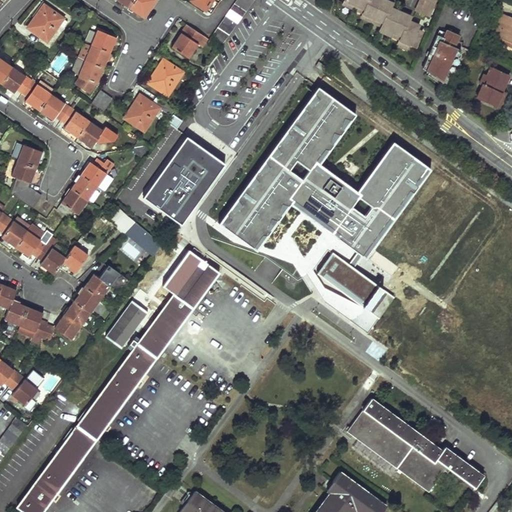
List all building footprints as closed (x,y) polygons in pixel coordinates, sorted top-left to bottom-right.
[(132,0),(129,6),(143,15),(153,0),(132,0)] [(189,0),(203,10),(209,0),(189,0)] [(235,0),(235,1),(233,4),(244,11),(248,5),(239,0),(235,0)] [(410,47),(418,27),(408,23),(410,19),(400,14),(389,9),(391,5),(379,0),(344,0),(345,1),(355,6),(365,10),(363,15),(373,19),(383,23),(381,28),(391,32),(402,37),(400,41),(399,42),(410,47)] [(427,18),(435,0),(420,0),(415,13),(427,18)] [(355,6),(345,1),(343,6),(353,10),(355,6)] [(231,7),(229,10),(240,17),(244,11),(233,4),(231,7)] [(365,10),(355,6),(353,10),(363,15),(365,10)] [(34,17),(27,26),(45,40),(61,18),(48,8),(44,13),(41,11),(36,18),(34,17)] [(227,13),(226,15),(236,22),(240,17),(229,10),(227,13)] [(223,18),(221,22),(231,29),(236,22),(226,15),(223,18)] [(373,19),(363,15),(361,19),(371,23),(373,19)] [(511,49),(511,51),(511,50),(511,21),(498,16),(492,30),(499,34),(497,39),(511,46),(511,49)] [(383,23),(373,19),(371,23),(381,28),(383,23)] [(219,25),(217,28),(227,35),(231,29),(221,22),(219,25)] [(206,38),(187,26),(182,34),(179,32),(170,47),(187,58),(197,44),(201,46),(206,38)] [(215,30),(213,34),(223,41),(227,35),(217,28),(215,30)] [(391,32),(381,28),(379,32),(389,37),(391,32)] [(96,30),(89,45),(108,54),(115,38),(96,30)] [(489,36),(497,39),(499,34),(492,30),(489,36)] [(402,37),(391,32),(389,37),(400,41),(402,37)] [(458,37),(446,32),(444,35),(442,40),(436,37),(422,67),(427,69),(425,74),(444,88),(459,52),(452,49),(458,37)] [(436,37),(442,40),(444,35),(438,32),(436,37)] [(211,37),(209,39),(219,46),(223,41),(213,34),(211,37)] [(410,47),(399,42),(398,46),(408,50),(410,47)] [(89,45),(83,61),(102,69),(108,54),(89,45)] [(58,52),(49,70),(60,75),(68,58),(58,52)] [(0,58),(0,80),(10,65),(0,58)] [(76,59),(70,71),(77,74),(77,76),(74,82),(89,92),(95,84),(102,69),(83,61),(82,62),(76,59)] [(318,62),(315,67),(324,73),(328,68),(318,62)] [(153,72),(147,82),(166,95),(181,72),(167,63),(164,68),(160,65),(155,73),(153,72)] [(10,65),(0,80),(0,83),(12,92),(15,89),(20,93),(30,79),(10,65)] [(483,88),(478,101),(495,109),(502,94),(508,78),(491,71),(487,79),(483,88)] [(30,79),(20,93),(26,97),(23,101),(37,110),(49,93),(30,79)] [(355,190),(318,163),(354,113),(317,86),(316,85),(217,222),(255,250),(289,203),(365,257),(430,167),(392,140),(355,190)] [(99,91),(90,103),(96,107),(105,95),(99,91)] [(49,93),(37,110),(51,120),(54,116),(59,120),(69,106),(49,93)] [(495,109),(499,110),(505,95),(502,94),(495,109)] [(105,95),(96,107),(102,111),(111,99),(105,95)] [(130,107),(123,117),(143,130),(158,108),(169,116),(174,109),(158,99),(154,106),(143,99),(141,103),(137,100),(132,109),(130,107)] [(69,106),(59,120),(65,124),(62,127),(76,137),(88,120),(69,106)] [(177,128),(181,122),(172,115),(167,122),(177,128)] [(88,120),(76,137),(90,147),(93,143),(98,146),(102,140),(107,133),(104,131),(88,120)] [(114,134),(106,128),(104,131),(107,133),(102,140),(108,144),(114,134)] [(180,225),(225,164),(186,136),(142,197),(180,225)] [(137,140),(132,151),(141,155),(147,144),(137,140)] [(21,144),(16,160),(35,167),(40,151),(21,144)] [(88,162),(79,175),(96,187),(97,185),(104,174),(109,167),(96,159),(92,165),(88,162)] [(16,160),(10,175),(15,177),(10,192),(27,187),(35,167),(16,160)] [(110,179),(104,174),(97,185),(103,190),(110,179)] [(79,175),(69,189),(87,200),(96,187),(79,175)] [(27,187),(10,192),(25,203),(33,191),(27,187)] [(69,189),(56,209),(67,216),(71,210),(77,214),(87,200),(69,189)] [(33,191),(25,203),(31,207),(39,195),(33,191)] [(7,215),(0,224),(0,230),(3,233),(0,237),(15,247),(27,229),(7,215)] [(124,215),(114,224),(123,234),(124,233),(133,223),(124,215)] [(133,223),(124,233),(152,256),(161,243),(134,222),(133,223)] [(27,229),(15,247),(29,256),(32,253),(37,256),(45,244),(40,240),(45,233),(31,223),(27,229)] [(128,242),(122,247),(132,259),(139,253),(128,242)] [(45,244),(37,256),(42,260),(40,264),(53,274),(62,262),(65,257),(45,244)] [(65,257),(62,262),(75,271),(87,254),(74,245),(65,257)] [(153,322),(17,507),(23,511),(41,511),(219,272),(187,249),(162,284),(174,294),(169,300),(166,299),(151,320),(153,322)] [(367,309),(382,288),(332,251),(316,273),(367,309)] [(93,273),(83,286),(99,298),(109,286),(122,283),(123,283),(124,282),(125,281),(125,280),(126,279),(125,278),(107,264),(98,277),(93,273)] [(1,284),(0,285),(0,305),(9,309),(13,300),(17,290),(1,284)] [(83,286),(73,299),(89,311),(99,298),(83,286)] [(136,295),(106,336),(121,347),(151,306),(136,295)] [(73,299),(63,313),(79,325),(89,311),(73,299)] [(9,309),(4,319),(19,325),(26,306),(13,300),(9,309)] [(26,306),(19,325),(34,331),(32,334),(40,337),(46,324),(38,321),(42,312),(26,306)] [(63,313),(54,327),(70,338),(79,325),(63,313)] [(46,324),(40,337),(49,341),(54,327),(46,324)] [(0,359),(0,385),(3,381),(8,386),(18,374),(0,359)] [(18,374),(8,386),(14,390),(10,394),(24,405),(37,389),(18,374)] [(370,397),(345,431),(427,491),(443,470),(446,473),(448,469),(473,488),(482,476),(442,446),(440,449),(370,397)] [(14,417),(10,423),(21,431),(25,425),(14,417)] [(10,423),(6,429),(17,437),(21,431),(10,423)] [(6,429),(2,435),(13,442),(17,437),(6,429)] [(2,435),(0,437),(0,442),(8,448),(13,442),(2,435)] [(0,442),(0,451),(4,454),(8,448),(0,442)] [(223,511),(194,490),(177,511),(353,511),(354,511),(355,511),(380,511),(385,506),(338,472),(325,489),(329,491),(313,511),(223,511)]
